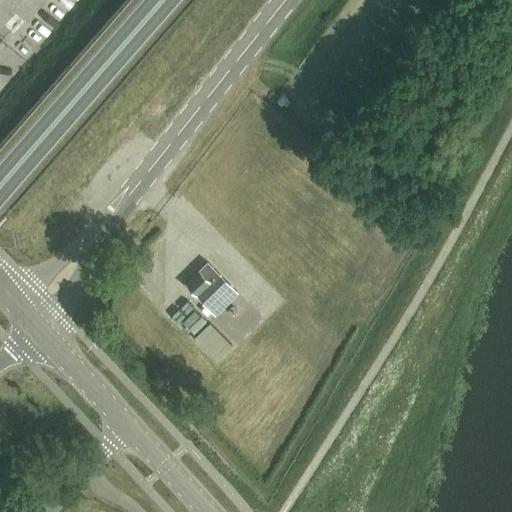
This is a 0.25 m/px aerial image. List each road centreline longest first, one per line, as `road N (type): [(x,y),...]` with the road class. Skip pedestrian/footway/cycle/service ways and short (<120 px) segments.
road 1 (secondary): [(33,322),(285,0)]
road 2 (trunk): [(0,184),(162,0)]
road 3 (secondary): [(127,426),(33,322)]
